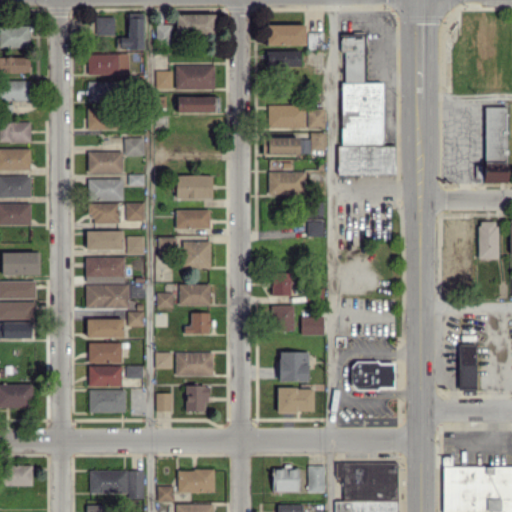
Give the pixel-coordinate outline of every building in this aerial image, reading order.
[(143,48),(142,12),(126,12),(126,36),(119,36),(119,48),(143,48)] [(213,13),(174,13),(174,34),(213,34),(213,13)] [(113,34),(113,16),(95,16),(95,34),(113,34)] [(170,24),(155,23),(155,43),(169,43),(170,24)] [(0,46),(29,47),(29,25),(0,24),(0,46)] [(304,25),(265,24),(265,44),(304,45),(304,25)] [(322,32),(307,32),(306,47),(321,48),(322,32)] [(339,173),(394,173),(394,145),(381,145),(381,82),(363,82),(364,33),(340,33),(340,83),(339,83),(339,173)] [(265,49),(265,71),(299,71),(299,50),(265,49)] [(87,74),(127,73),(127,52),(86,53),(87,74)] [(0,72),(29,71),(28,55),(0,56),(0,72)] [(213,64),(174,64),(173,88),(212,88),(213,64)] [(154,87),(171,87),(170,70),(153,70),(154,87)] [(0,99),(28,99),(28,79),(0,79),(0,99)] [(86,81),(86,101),(115,101),(114,80),(86,81)] [(218,96),(176,96),(176,111),(218,111),(218,96)] [(266,127),(303,127),(302,104),(266,104),(266,127)] [(506,106),(483,106),(482,181),(505,182),(506,106)] [(323,107),(305,108),(306,127),(323,127),(323,107)] [(86,128),(114,128),(114,109),(86,108),(86,128)] [(29,121),(0,121),(0,141),(29,141),(29,121)] [(323,131),(309,131),(309,149),(323,149),(323,131)] [(142,154),(142,136),(123,137),(123,154),(142,154)] [(298,137),(261,136),(261,154),(298,154),(298,137)] [(0,168),(29,169),(29,148),(0,147),(0,168)] [(121,171),(121,150),(86,150),(86,172),(121,171)] [(304,171),(267,170),(267,193),(304,194),(304,171)] [(143,174),(127,173),(127,184),(142,184),(143,174)] [(174,198),(211,198),(211,174),(174,175),(174,198)] [(29,175),(0,175),(0,196),(29,196),(29,175)] [(122,199),(121,177),(87,178),(87,200),(122,199)] [(323,202),(305,201),(304,219),(322,220),(323,202)] [(29,202),(0,202),(0,224),(29,223),(29,202)] [(117,202),(87,203),(87,215),(92,215),(92,223),(117,222),(117,202)] [(124,202),(124,220),(142,220),(142,202),(124,202)] [(208,227),(208,208),(174,209),(174,228),(208,227)] [(441,246),(468,246),(469,216),(441,216),(441,246)] [(305,221),(305,236),(323,235),(322,220),(305,221)] [(496,220),(477,220),(477,256),(496,255),(496,220)] [(84,230),(85,249),(122,249),(121,230),(84,230)] [(142,235),(125,235),(125,253),(142,253),(142,235)] [(156,236),(156,252),(176,252),(175,236),(156,236)] [(309,236),(309,256),(323,256),(324,236),(309,236)] [(210,240),(182,239),(181,266),(209,267),(210,240)] [(38,251),(0,251),(0,274),(38,274),(38,251)] [(122,256),(84,256),(84,281),(123,281),(122,256)] [(290,272),(271,272),(271,295),(290,295),(290,272)] [(0,297),(34,297),(34,280),(0,280),(0,297)] [(84,308),(127,307),(126,283),(84,284),(84,308)] [(208,283),(177,283),(177,304),(209,304),(208,283)] [(171,292),(155,292),(155,307),(171,307),(171,292)] [(33,300),(0,300),(0,318),(33,318),(33,300)] [(292,304),(270,305),(270,329),(292,329),(292,304)] [(126,311),(126,325),(142,325),(142,310),(126,311)] [(208,311),(189,312),(189,324),(182,325),(183,333),(209,332),(208,311)] [(323,333),(322,315),(299,315),(299,334),(323,333)] [(85,336),(122,337),(122,318),(85,318),(85,336)] [(29,321),(0,321),(0,337),(30,337),(29,321)] [(120,341),(87,341),(87,362),(120,362),(120,341)] [(475,345),(458,345),(459,389),(475,388),(475,345)] [(174,375),(211,374),(211,351),(174,351),(174,375)] [(277,380),(306,381),(307,351),(277,351),(277,380)] [(170,368),(170,352),(154,352),(154,368),(170,368)] [(393,388),(393,361),(351,360),(350,388),(393,388)] [(120,365),(86,364),(86,385),(120,385),(120,365)] [(141,377),(141,365),(124,365),(125,377),(141,377)] [(0,406),(32,406),(31,382),(0,382),(0,406)] [(184,410),(205,410),(206,385),(184,384),(184,410)] [(275,411),(312,411),(312,387),(275,387),(275,411)] [(87,411),(123,411),(124,388),(88,388),(87,411)] [(155,410),(170,410),(169,392),(154,392),(155,410)] [(441,511),(472,511),(511,511),(511,465),(451,466),(451,455),(441,455),(441,511)] [(333,511),(396,511),(396,461),(334,462),(335,477),(341,477),(342,500),(333,500),(333,511)] [(3,484),(30,485),(31,465),(4,464),(3,484)] [(323,464),(306,464),(306,491),(323,492),(323,464)] [(271,490),(298,490),(298,468),(289,468),(289,467),(271,468),(271,490)] [(212,468),(176,469),(176,491),(212,491),(212,468)] [(88,492),(126,493),(126,497),(142,497),(142,469),(88,469),(88,492)] [(155,500),(172,500),(172,485),(155,485),(155,500)] [(211,511),(212,502),(174,503),(173,511),(211,511)] [(275,503),(274,511),(301,511),(302,504),(275,503)]
